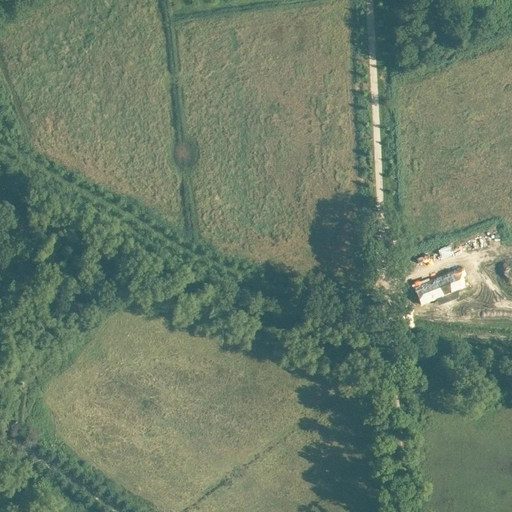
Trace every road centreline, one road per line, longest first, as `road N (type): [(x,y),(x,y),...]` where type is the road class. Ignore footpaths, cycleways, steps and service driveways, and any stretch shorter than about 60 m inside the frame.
road 1 (track): [(388,321),(221,268),(0,143)]
road 2 (track): [(393,366),(368,0)]
road 3 (track): [(121,511),(0,432)]
road 4 (track): [(511,245),(384,281)]
